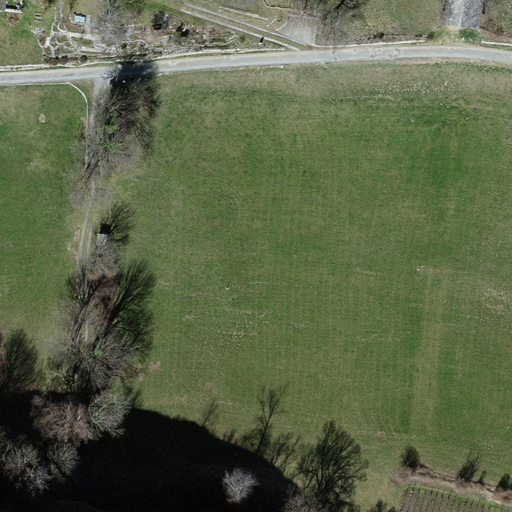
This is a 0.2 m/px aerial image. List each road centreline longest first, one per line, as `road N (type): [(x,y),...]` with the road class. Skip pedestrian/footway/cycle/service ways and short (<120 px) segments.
road 1 (track): [(511,59),(447,51),(0,79)]
road 2 (track): [(94,73),(57,462)]
